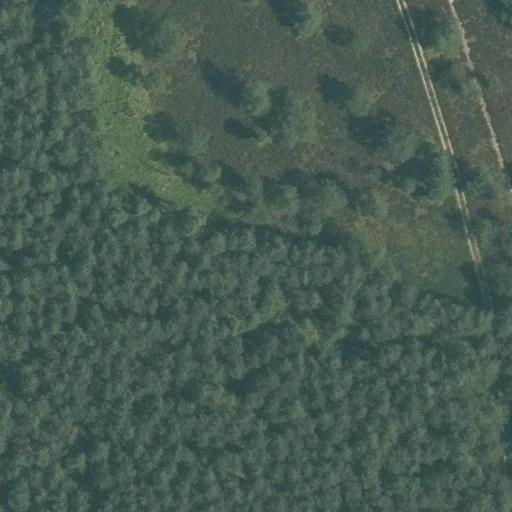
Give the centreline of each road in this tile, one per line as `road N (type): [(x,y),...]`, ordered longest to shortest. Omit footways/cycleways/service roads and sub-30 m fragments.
road 1 (track): [(399,0),(486,310),(505,511)]
road 2 (unknown): [(449,0),(511,194)]
